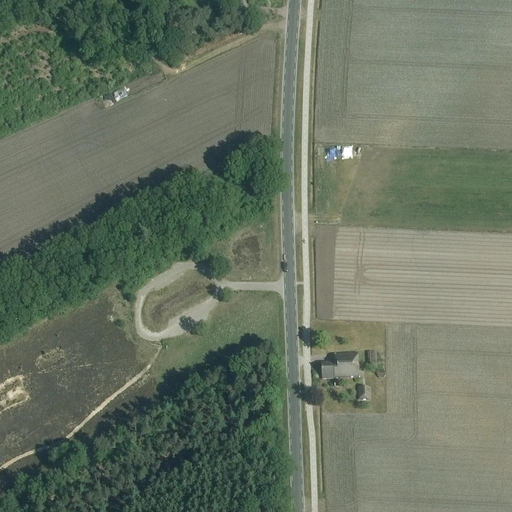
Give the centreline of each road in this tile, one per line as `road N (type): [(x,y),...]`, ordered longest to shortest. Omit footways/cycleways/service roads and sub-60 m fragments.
road 1 (secondary): [(298,511),(286,194),(294,0)]
road 2 (track): [(111,0),(171,71),(293,15),(309,15)]
road 3 (track): [(0,470),(63,440),(112,399),(146,370),(160,336)]
